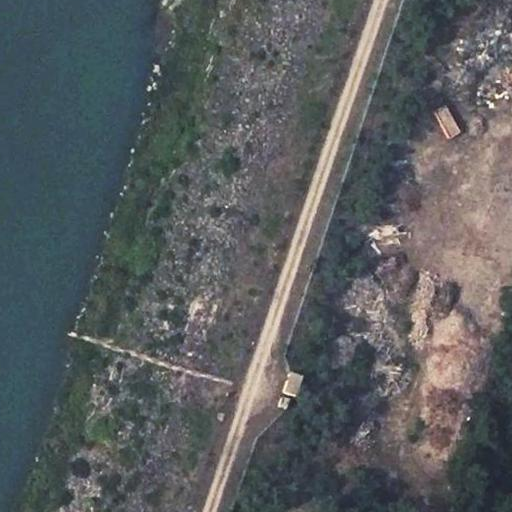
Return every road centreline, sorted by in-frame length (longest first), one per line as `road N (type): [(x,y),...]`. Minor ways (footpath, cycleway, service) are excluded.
road 1 (track): [(205,511),(380,0)]
road 2 (track): [(511,221),(427,511)]
